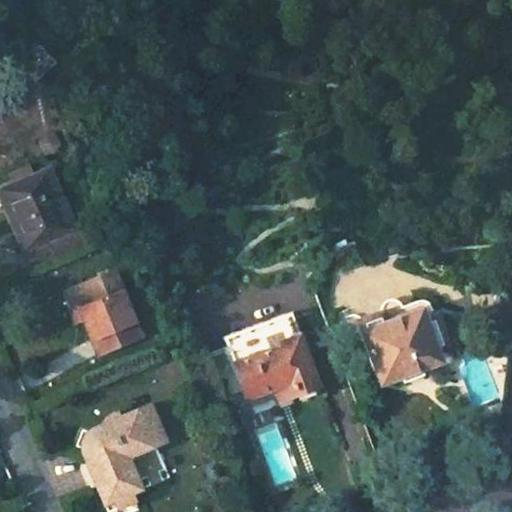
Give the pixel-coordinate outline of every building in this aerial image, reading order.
[(39,134),(43,151),(62,147),(59,130),(39,134)] [(64,229),(38,170),(0,184),(0,204),(19,250),(28,246),(34,259),(75,241),(70,228),(64,229)] [(132,318),(112,269),(68,286),(89,336),(91,335),(99,352),(135,338),(128,320),(132,318)] [(381,314),(359,322),(362,331),(359,332),(377,381),(437,360),(433,350),(443,347),(433,319),(422,323),(418,310),(384,323),(381,314)] [(316,387),(288,312),(224,336),(227,345),(197,357),(207,381),(237,370),(247,398),(281,385),(286,399),(316,387)] [(160,447),(145,409),(114,422),(112,416),(98,423),(96,429),(88,433),(85,435),(82,438),(80,441),(78,444),(77,446),(76,449),(76,453),(101,511),(131,511),(132,511),(125,496),(135,492),(125,467),(130,459),(127,452),(143,445),(146,452),(160,447)] [(130,459),(146,452),(143,445),(127,452),(130,459)]
